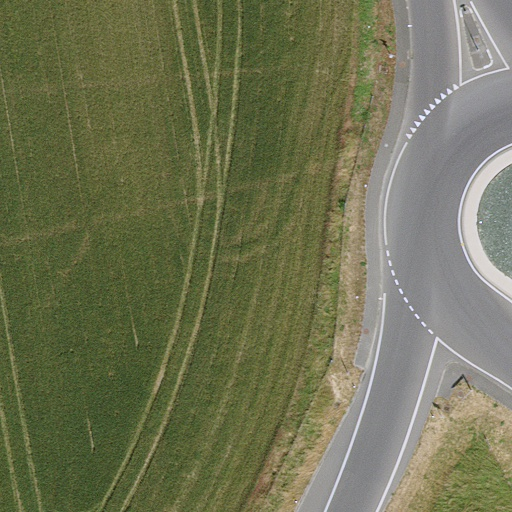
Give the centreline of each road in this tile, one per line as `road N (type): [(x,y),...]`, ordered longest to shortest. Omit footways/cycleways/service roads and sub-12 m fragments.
road 1 (motorway): [(423,238),(397,369),(346,511)]
road 2 (tertiary): [(498,108),(462,130),(435,166),(423,238)]
road 3 (tertiary): [(423,238),(446,293),(511,346)]
